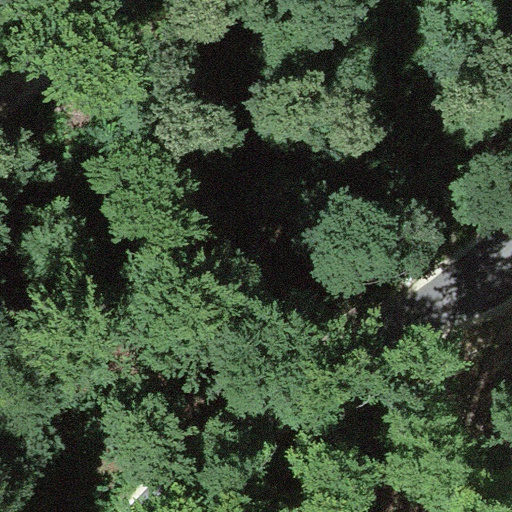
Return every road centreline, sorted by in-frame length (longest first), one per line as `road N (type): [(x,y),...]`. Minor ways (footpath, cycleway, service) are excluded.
road 1 (unclassified): [(156,511),(183,476),(265,409),(511,238)]
road 2 (track): [(0,116),(118,0)]
